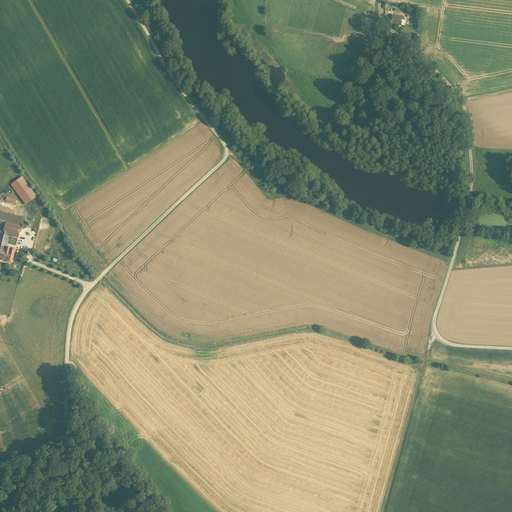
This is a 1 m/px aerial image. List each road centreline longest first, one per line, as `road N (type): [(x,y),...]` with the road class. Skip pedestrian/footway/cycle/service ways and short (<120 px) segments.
road 1 (track): [(126,0),(228,154),(75,307),(66,372),(67,506)]
road 2 (track): [(511,350),(452,345),(432,331),(470,196),(462,99)]
road 3 (unknown): [(228,154),(265,193),(293,192),(452,262)]
road 4 (track): [(432,331),(384,511)]
road 5 (track): [(462,99),(383,17),(380,0)]
